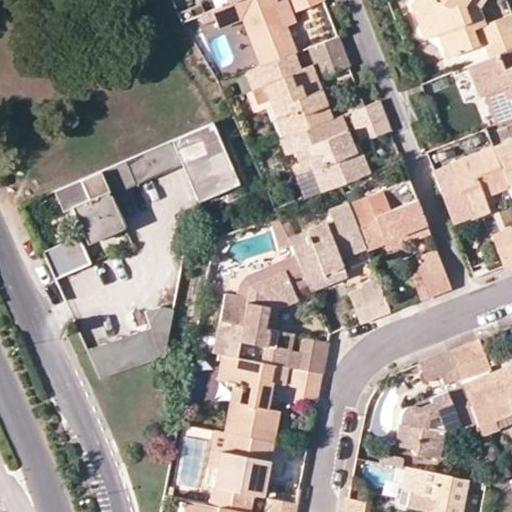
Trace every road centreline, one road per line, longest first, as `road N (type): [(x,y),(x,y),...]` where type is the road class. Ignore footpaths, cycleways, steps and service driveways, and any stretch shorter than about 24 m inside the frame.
road 1 (residential): [(351,0),(472,309)]
road 2 (tertiary): [(0,255),(113,511)]
road 3 (residential): [(320,511),(343,401),(360,365),(394,341),(472,309)]
road 4 (tertiary): [(53,511),(0,394)]
